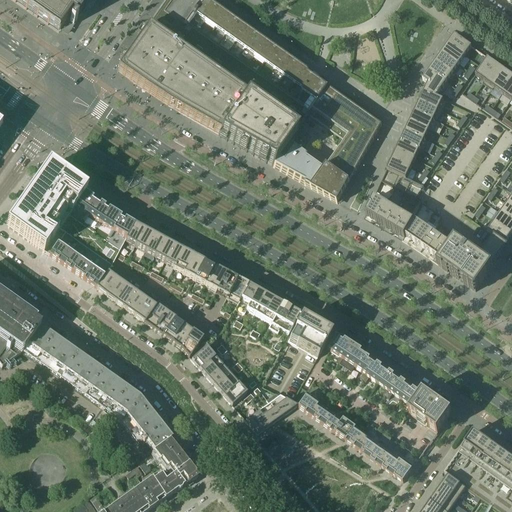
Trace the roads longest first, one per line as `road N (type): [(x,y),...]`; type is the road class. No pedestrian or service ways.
road 1 (secondary): [(143,185),(350,299),(511,410)]
road 2 (residential): [(143,185),(144,210),(358,328),(474,408)]
road 3 (secondary): [(511,366),(420,300),(164,152)]
road 4 (residential): [(295,511),(175,372),(0,240)]
road 5 (residential): [(475,316),(334,224),(187,143),(164,152)]
road 6 (residential): [(0,280),(149,389),(220,479)]
road 7 (residential): [(474,408),(400,511)]
